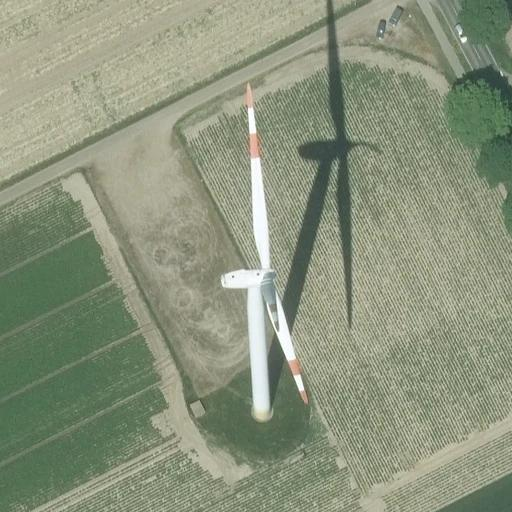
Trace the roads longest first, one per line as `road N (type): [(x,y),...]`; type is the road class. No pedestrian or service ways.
road 1 (track): [(413,7),(0,217)]
road 2 (track): [(121,156),(237,391)]
road 3 (secondary): [(438,0),(499,109)]
